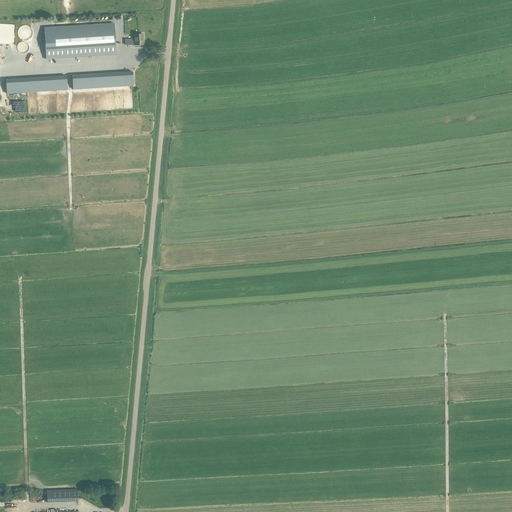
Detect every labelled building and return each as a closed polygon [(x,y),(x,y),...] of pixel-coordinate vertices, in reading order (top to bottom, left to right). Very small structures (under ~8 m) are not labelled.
[(114,23),(44,28),(46,59),(116,54),(114,23)] [(125,40),(125,42),(126,45),(134,45),(143,45),(143,34),(134,34),(134,39),(125,40)] [(133,71),(72,75),(73,90),(134,86),(133,71)] [(66,75),(6,79),(7,94),(67,90),(66,75)] [(77,489),(47,490),(47,502),(77,501),(77,489)]
